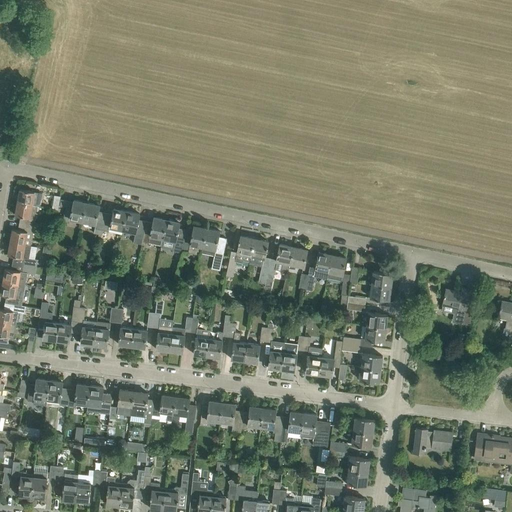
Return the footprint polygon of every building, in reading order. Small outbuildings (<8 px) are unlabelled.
[(20,188),(17,202),(38,206),(40,206),(42,192),(20,188)] [(82,222),(86,202),(74,199),(72,207),(66,206),(63,222),(70,224),(70,219),(82,222)] [(34,226),(35,225),(38,206),(17,202),(15,214),(20,216),(19,223),(34,226)] [(100,205),(86,202),(82,222),(95,225),(95,228),(95,229),(94,233),(102,234),(103,230),(104,230),(107,214),(98,213),(100,205)] [(123,230),(127,211),(114,208),(112,216),(107,214),(104,230),(109,232),(110,228),(123,230)] [(140,213),(127,211),(123,230),(136,233),(135,237),(134,242),(143,244),(147,223),(138,221),(140,213)] [(163,239),(167,219),(154,216),(152,224),(147,223),(143,244),(148,245),(148,243),(161,245),(162,238),(163,239)] [(183,252),(187,232),(178,230),(180,222),(167,219),(163,239),(176,241),(175,245),(174,250),(183,252)] [(35,232),(36,227),(36,225),(35,225),(34,226),(19,223),(18,229),(12,228),(10,242),(25,244),(31,245),(33,232),(35,232)] [(202,253),(208,228),(194,225),(192,233),(187,232),(183,252),(183,251),(202,255),(202,253)] [(220,230),(208,228),(202,253),(214,255),(211,268),(220,270),(226,240),(218,238),(220,230)] [(250,254),(254,238),(241,235),(240,239),(239,239),(238,241),(239,242),(237,253),(231,252),(226,275),(233,276),(236,261),(242,262),(243,260),(249,261),(250,254)] [(266,277),(270,261),(264,260),(266,247),(267,248),(268,245),(267,245),(268,241),(254,238),(250,254),(249,261),(249,263),(261,266),(258,282),(264,283),(266,277)] [(31,245),(25,244),(10,242),(8,254),(25,257),(24,264),(37,266),(38,259),(29,257),(31,245)] [(289,263),(293,246),(280,243),(276,260),(270,258),(270,261),(266,277),(272,279),(274,269),(287,271),(288,267),(289,263)] [(303,266),(307,249),(293,246),(289,263),(288,267),(294,268),(295,264),(303,266)] [(327,277),(332,254),(319,251),(315,267),(310,266),(308,274),(305,289),(311,291),(315,277),(327,280),(328,277),(327,277)] [(346,257),(332,254),(327,277),(328,277),(342,280),(341,294),(348,295),(350,281),(351,274),(343,273),(346,257)] [(35,274),(37,266),(24,264),(22,272),(35,274)] [(357,282),(359,268),(352,267),(351,274),(350,281),(357,282)] [(24,275),(22,274),(20,274),(21,271),(5,268),(3,281),(18,284),(25,286),(26,279),(26,277),(24,275)] [(380,271),(373,270),(371,283),(391,286),(393,273),(382,271),(380,270),(380,271)] [(305,289),(308,274),(302,273),(298,288),(305,289)] [(82,284),(83,276),(75,275),(73,283),(82,284)] [(16,297),(18,284),(3,281),(1,294),(16,297)] [(389,299),(391,286),(371,283),(370,297),(376,298),(378,299),(379,298),(389,299)] [(444,296),(443,304),(458,307),(455,322),(469,325),(473,309),(467,308),(470,289),(462,287),(461,292),(446,289),(445,294),(444,294),(444,296)] [(43,294),(40,317),(46,317),(49,294),(43,294)] [(365,296),(348,295),(347,301),(365,303),(365,296)] [(78,321),(79,307),(80,300),(75,299),(74,307),(72,320),(78,321)] [(511,302),(502,300),(501,306),(500,306),(500,308),(501,308),(499,316),(507,318),(505,328),(510,329),(508,338),(511,338),(511,302)] [(364,310),(365,303),(347,301),(346,308),(364,310)] [(0,307),(0,321),(16,324),(15,324),(18,312),(24,313),(26,306),(5,302),(4,309),(0,307)] [(375,312),(368,311),(366,324),(386,327),(388,314),(377,313),(377,312),(375,312)] [(170,350),(172,327),(160,325),(161,313),(155,312),(154,327),(159,327),(158,331),(156,349),(170,350)] [(220,357),(222,339),(222,335),(228,336),(230,322),(230,315),(225,315),(224,321),(223,331),(217,331),(216,338),(209,337),(207,355),(220,357)] [(207,355),(209,337),(210,330),(197,328),(199,318),(193,317),(191,331),(196,332),(196,336),(193,353),(207,355)] [(14,337),(16,324),(0,321),(0,341),(8,343),(9,336),(14,337)] [(56,340),(59,323),(45,321),(43,338),(56,340)] [(107,346),(109,330),(110,322),(97,321),(96,328),(94,345),(107,346)] [(245,360),(247,342),(239,341),(240,332),(235,332),(236,322),(230,322),(228,336),(234,336),(233,340),(231,358),(245,360)] [(268,322),(268,327),(266,341),(271,341),(272,341),(272,340),(274,327),(273,327),(272,323),(268,322)] [(71,325),(59,323),(56,340),(69,342),(71,325)] [(384,341),(386,327),(366,324),(364,338),(371,339),(371,340),(373,340),(373,339),(384,341)] [(30,330),(28,340),(34,341),(37,328),(29,326),(29,329),(30,330)] [(94,345),(96,328),(82,326),(80,343),(94,345)] [(132,346),(134,328),(121,326),(118,344),(132,346)] [(266,341),(268,327),(261,326),(259,340),(266,341)] [(185,328),(172,327),(170,350),(182,352),(185,334),(185,328)] [(147,330),(134,328),(132,346),(145,347),(147,330)] [(297,343),(285,342),(281,369),(294,371),(297,348),(303,349),(304,335),(298,335),(297,343)] [(343,336),(342,340),(342,343),(360,345),(360,338),(343,336)] [(340,367),(340,363),(341,358),(342,349),(341,349),(342,343),(342,340),(336,339),(334,357),(321,355),(319,374),(332,375),(333,366),(340,367)] [(281,369),(285,342),(272,340),(272,341),(271,341),(270,349),(268,367),(281,369)] [(260,344),(247,342),(245,360),(257,362),(260,344)] [(359,351),(360,345),(342,343),(341,349),(342,349),(359,351)] [(369,353),(363,352),(361,366),(381,369),(382,355),(372,354),(372,353),(369,353)] [(319,374),(321,355),(308,354),(306,372),(319,374)] [(347,364),(340,363),(340,367),(338,378),(346,378),(347,364)] [(379,382),(381,369),(361,366),(359,379),(366,380),(366,381),(368,381),(368,380),(379,382)] [(47,399),(50,380),(36,378),(35,386),(29,385),(27,400),(34,401),(34,397),(47,399)] [(68,405),(71,388),(70,388),(70,390),(62,389),(63,381),(50,380),(47,399),(60,400),(60,404),(68,405)] [(88,404),(90,385),(77,383),(76,389),(71,388),(68,405),(74,406),(75,402),(88,404)] [(103,386),(90,385),(88,404),(101,405),(100,410),(110,411),(111,406),(112,396),(102,394),(103,386)] [(0,393),(2,394),(3,389),(0,388),(0,409),(8,410),(10,411),(11,403),(0,401),(0,393)] [(131,414),(134,390),(120,389),(118,407),(117,406),(117,412),(131,414)] [(152,414),(154,399),(147,398),(148,392),(134,390),(131,414),(146,415),(145,422),(151,423),(152,414)] [(173,420),(176,396),(162,394),(161,400),(154,399),(152,414),(160,415),(160,411),(167,412),(166,420),(173,420)] [(189,397),(176,396),(173,420),(179,421),(180,414),(187,415),(185,433),(192,433),(194,419),(196,406),(188,405),(189,397)] [(221,420),(223,402),(209,400),(208,408),(202,407),(200,421),(207,422),(208,418),(221,420)] [(242,427),(244,412),(234,411),(235,403),(223,402),(221,420),(234,422),(233,430),(241,431),(242,427)] [(261,426),(264,407),(250,405),(249,413),(244,412),(242,427),(248,428),(248,424),(261,426)] [(117,412),(117,406),(111,406),(110,411),(109,417),(116,418),(117,412)] [(282,433),(284,418),(275,417),(276,409),(264,407),(261,426),(274,427),(273,432),(282,433)] [(301,431),(304,412),(290,410),(289,418),(284,418),(282,433),(281,441),(287,442),(289,429),(301,431)] [(328,439),(330,424),(316,422),(317,414),(304,412),(301,431),(315,433),(314,438),(328,439)] [(340,429),(342,415),(334,414),(332,428),(340,429)] [(361,417),(355,416),(353,431),(373,433),(374,419),(364,418),(364,417),(361,417)] [(450,451),(453,431),(433,429),(433,432),(427,431),(427,428),(416,427),(413,453),(423,454),(424,447),(430,448),(450,451)] [(371,445),(373,433),(353,431),(351,443),(358,444),(358,445),(360,445),(360,444),(371,445)] [(511,471),(511,437),(509,438),(509,440),(493,438),(494,435),(478,433),(474,458),(490,460),(491,455),(497,456),(497,458),(511,460),(510,472),(511,471)] [(331,442),(330,448),(346,450),(347,444),(331,442)] [(346,450),(330,448),(329,454),(346,456),(346,450)] [(357,456),(357,457),(349,456),(348,470),(368,472),(370,458),(359,457),(359,456),(357,456)] [(19,476),(19,475),(20,471),(21,461),(13,460),(13,464),(12,474),(18,475),(18,476),(19,476)] [(322,461),(316,465),(320,471),(326,467),(322,461)] [(56,480),(58,465),(52,464),(50,479),(56,480)] [(239,464),(238,472),(246,473),(247,465),(239,464)] [(65,466),(58,465),(56,480),(63,480),(65,466)] [(100,484),(101,470),(95,469),(93,484),(100,484)] [(108,471),(101,470),(100,484),(106,485),(107,476),(108,471)] [(366,485),(368,472),(348,470),(346,482),(353,483),(353,484),(355,484),(355,483),(366,485)] [(32,495),(34,477),(26,476),(26,471),(20,471),(19,475),(21,475),(20,481),(19,481),(19,483),(20,483),(20,487),(21,487),(20,493),(19,493),(32,495)] [(47,486),(47,484),(48,472),(35,471),(34,477),(32,495),(45,496),(43,495),(44,490),(45,490),(45,486),(47,486)] [(210,511),(212,496),(213,496),(214,489),(198,487),(199,480),(198,480),(199,472),(193,471),(191,493),(197,493),(197,495),(200,495),(199,500),(198,500),(198,502),(199,502),(199,506),(200,506),(199,511),(198,511),(197,511),(210,511)] [(7,496),(11,473),(4,472),(0,495),(7,496)] [(135,493),(134,493),(134,488),(143,489),(145,475),(139,474),(138,480),(132,479),(129,481),(129,483),(122,483),(120,504),(132,505),(131,505),(131,499),(132,499),(133,495),(134,495),(135,493)] [(163,509),(165,491),(166,487),(159,487),(160,483),(151,482),(152,476),(145,475),(143,489),(152,490),(151,495),(150,495),(150,497),(152,497),(151,501),(152,501),(151,507),(150,507),(163,509)] [(120,504),(122,483),(115,482),(115,477),(107,476),(106,485),(108,485),(108,490),(107,490),(106,492),(108,493),(107,496),(108,497),(108,502),(106,502),(106,503),(120,504)] [(178,498),(177,498),(178,493),(181,493),(187,494),(188,480),(182,479),(181,486),(176,486),(173,488),(166,487),(165,491),(163,509),(176,510),(176,509),(175,509),(175,504),(176,504),(177,500),(178,500),(178,498)] [(76,499),(78,481),(65,480),(64,486),(63,486),(63,488),(64,488),(64,492),(65,492),(64,498),(63,497),(63,498),(76,499)] [(89,491),(90,491),(91,491),(91,489),(90,488),(90,483),(78,481),(76,499),(88,501),(88,500),(87,500),(88,494),(89,494),(89,491)] [(326,481),(325,487),(342,489),(342,483),(326,481)] [(254,511),(256,501),(257,501),(258,491),(245,489),(245,486),(236,485),(234,497),(241,498),(240,499),(243,500),(243,505),(242,504),(242,507),(243,507),(242,510),(241,510),(240,511),(254,511)] [(425,489),(403,486),(401,497),(398,497),(398,498),(399,498),(399,504),(398,504),(398,505),(401,505),(399,511),(408,511),(409,508),(411,508),(412,505),(417,505),(417,507),(419,507),(419,506),(424,507),(423,511),(434,511),(436,495),(429,495),(429,496),(425,496),(425,489)] [(342,489),(325,487),(325,494),(341,496),(342,489)] [(506,490),(486,488),(484,497),(495,498),(494,505),(503,507),(506,490)] [(278,502),(279,489),(273,489),(271,501),(278,502)] [(293,498),(285,497),(286,490),(279,489),(278,502),(284,503),(284,504),(287,504),(300,505),(300,502),(293,502),(293,498)] [(352,495),(352,496),(345,495),(343,509),(363,511),(365,498),(354,496),(352,495)] [(226,503),(225,503),(226,498),(213,496),(212,496),(210,511),(222,511),(223,509),(224,509),(224,505),(226,505),(226,503)] [(319,511),(321,498),(312,497),(311,504),(300,502),(300,505),(299,511),(319,511)] [(270,508),(269,507),(269,502),(257,501),(256,501),(254,511),(267,511),(268,510),(270,510),(270,508)]
